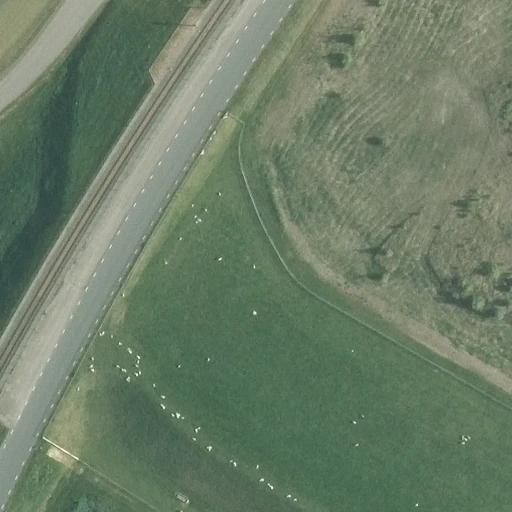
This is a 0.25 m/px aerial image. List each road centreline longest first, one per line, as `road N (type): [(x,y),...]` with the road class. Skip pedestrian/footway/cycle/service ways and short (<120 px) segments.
road 1 (tertiary): [(0,484),(95,294),(276,0)]
road 2 (unclassified): [(86,0),(0,98)]
